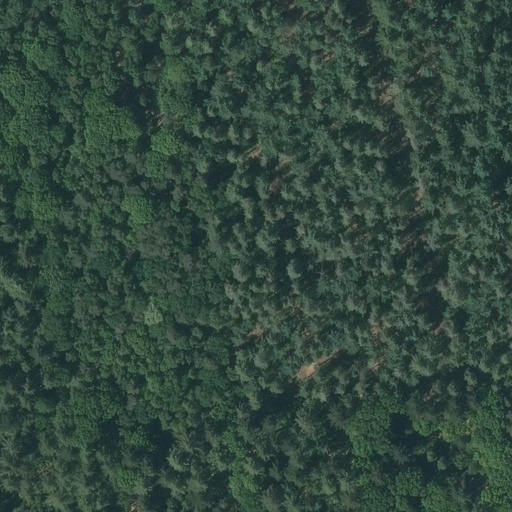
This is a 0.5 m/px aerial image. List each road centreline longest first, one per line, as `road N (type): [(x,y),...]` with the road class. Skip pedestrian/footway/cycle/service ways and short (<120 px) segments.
road 1 (track): [(511,362),(250,400),(235,395),(225,380),(141,0)]
road 2 (track): [(511,382),(121,415)]
road 3 (track): [(0,366),(56,363),(105,344),(163,368)]
road 4 (track): [(480,385),(499,511)]
